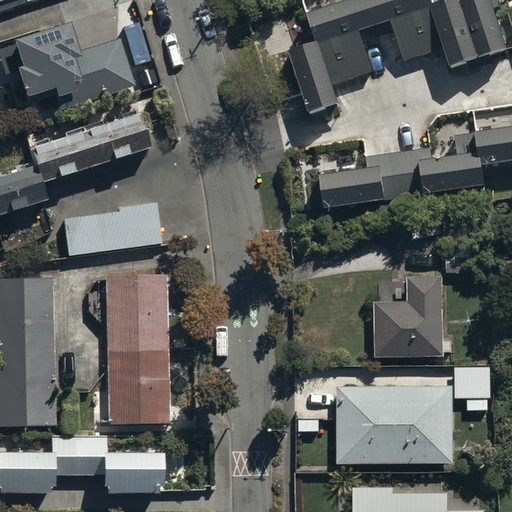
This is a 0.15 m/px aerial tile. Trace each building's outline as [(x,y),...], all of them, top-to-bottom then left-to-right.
[(313,41),(287,50),(307,110),(334,101),(328,83),(368,69),(359,40),(390,29),(400,59),(441,46),(447,66),(504,47),(488,0),(438,0),(431,3),(430,0),(342,0),(304,13),(313,41)] [(70,12),(11,28),(19,56),(17,56),(29,101),(54,94),(56,103),(134,81),(120,34),(80,45),(70,12)] [(364,166),(315,174),(320,207),(482,184),(479,163),(511,158),(511,102),(437,113),(426,127),(429,145),(363,155),(364,166)] [(42,184),(150,148),(138,111),(28,147),(34,163),(0,174),(0,216),(48,201),(42,184)] [(117,207),(62,214),(67,251),(160,239),(155,197),(117,202),(117,207)] [(488,232),(487,207),(444,208),(444,233),(488,232)] [(105,271),(108,417),(168,416),(166,270),(105,271)] [(0,272),(0,420),(54,419),(51,271),(0,272)] [(408,272),(408,296),(374,296),(374,351),(443,351),(444,347),(450,347),(450,334),(441,334),(441,272),(408,272)] [(496,360),(461,360),(461,397),(496,397),(496,360)] [(452,380),(336,381),(336,458),(452,458),(452,380)] [(105,430),(50,430),(50,441),(0,441),(0,482),(49,483),(49,478),(53,478),(53,470),(102,471),(102,482),(161,483),(161,442),(105,442),(105,430)] [(353,481),(353,511),(482,511),(483,504),(446,504),(446,486),(392,487),(392,481),(353,481)]
